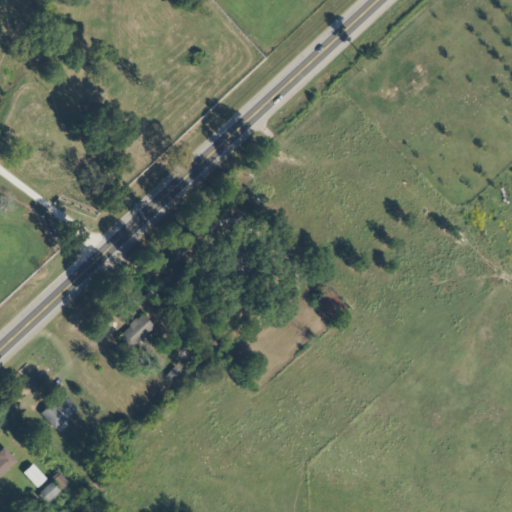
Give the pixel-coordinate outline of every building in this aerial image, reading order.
[(116,337),(128,351),(153,330),(142,315),(116,337)] [(75,412),(64,397),(41,415),(53,430),(75,412)] [(0,477),(16,463),(4,450),(0,453),(0,477)] [(35,489),(45,480),(30,465),(21,474),(35,489)] [(51,479),(59,491),(67,486),(59,474),(51,479)] [(59,494),(51,483),(36,495),(44,505),(59,494)]
